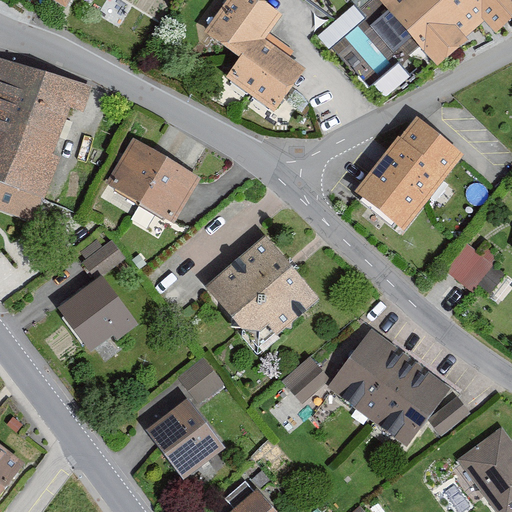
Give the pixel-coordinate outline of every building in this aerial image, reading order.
[(74,0),(49,0),(67,11),(74,0)] [(255,0),(230,0),(203,38),(240,65),(227,83),(275,117),(307,74),(265,44),(283,20),(255,0)] [(511,0),(378,0),(377,2),(438,71),(511,7),(511,0)] [(354,4),(320,34),(331,46),(365,16),(354,4)] [(91,91),(0,59),(0,186),(45,202),(60,161),(53,159),(70,111),(83,115),(91,91)] [(388,95),(413,75),(402,62),(377,82),(388,95)] [(418,122),(356,199),(403,237),(465,160),(418,122)] [(201,183),(135,142),(107,188),(174,228),(201,183)] [(111,238),(86,260),(102,278),(126,256),(111,238)] [(267,241),(206,292),(242,337),(260,337),(268,331),(275,340),(319,303),(267,241)] [(468,245),(448,269),(473,290),(493,265),(468,245)] [(103,280),(59,312),(91,356),(114,339),(116,343),(138,327),(103,280)] [(451,394),(372,333),(329,389),(408,450),(451,394)] [(311,354),(285,380),(307,402),(333,375),(311,354)] [(225,386),(204,360),(178,381),(198,407),(225,386)] [(189,403),(147,434),(182,483),(224,453),(189,403)] [(511,511),(511,445),(500,429),(458,457),(494,511),(511,511)] [(0,503),(26,469),(0,448),(0,503)] [(272,511),(257,494),(236,511),(272,511)]
